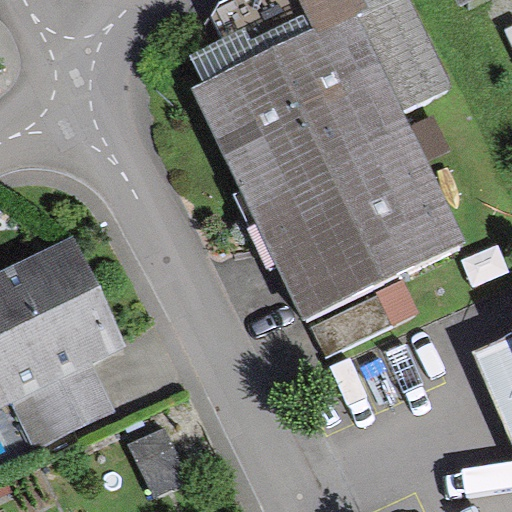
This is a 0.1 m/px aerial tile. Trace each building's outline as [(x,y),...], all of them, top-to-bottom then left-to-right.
[(211,138),(366,73),(330,0),(245,0),(164,38),(211,138)] [(511,3),(511,0),(457,0),(469,24),(511,3)] [(366,73),(211,138),(303,333),(455,261),(366,73)] [(122,368),(67,255),(0,287),(0,424),(1,426),(122,368)] [(385,298),(315,331),(329,359),(398,326),(385,298)] [(147,440),(154,493),(185,489),(179,436),(147,440)]
